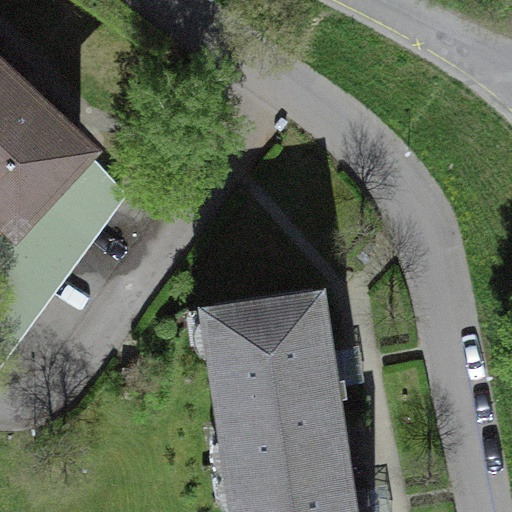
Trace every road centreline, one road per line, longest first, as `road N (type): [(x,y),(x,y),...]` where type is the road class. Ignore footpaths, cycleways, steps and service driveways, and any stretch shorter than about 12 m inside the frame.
road 1 (residential): [(484,511),(439,276),(410,200),(360,147),(165,0)]
road 2 (residential): [(511,82),(350,0)]
